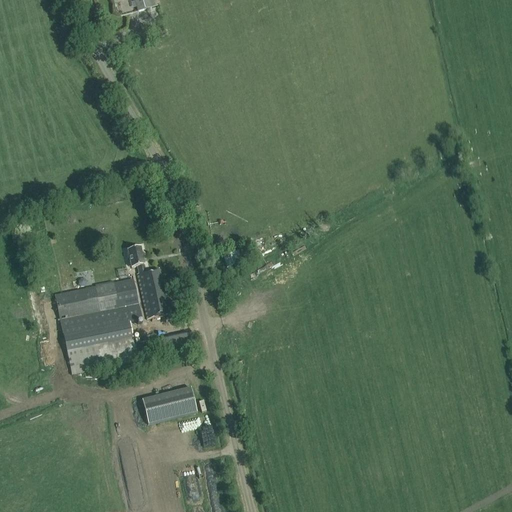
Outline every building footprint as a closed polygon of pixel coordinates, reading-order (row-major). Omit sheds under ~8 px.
[(133,0),(137,13),(157,7),(155,0),(133,0)] [(176,303),(170,305),(166,289),(163,290),(159,270),(145,273),(140,249),(127,251),(131,270),(137,268),(138,275),(137,275),(146,321),(178,314),(176,303)] [(228,267),(244,263),(240,250),(224,255),(228,267)] [(139,305),(134,281),(113,285),(113,282),(95,285),(95,288),(54,297),(59,321),(118,309),(139,305)] [(137,322),(141,322),(140,314),(138,306),(60,322),(62,330),(71,377),(165,358),(164,352),(190,347),(188,336),(134,347),(130,326),(130,324),(137,322)] [(190,390),(142,402),(148,426),(197,414),(190,390)]
